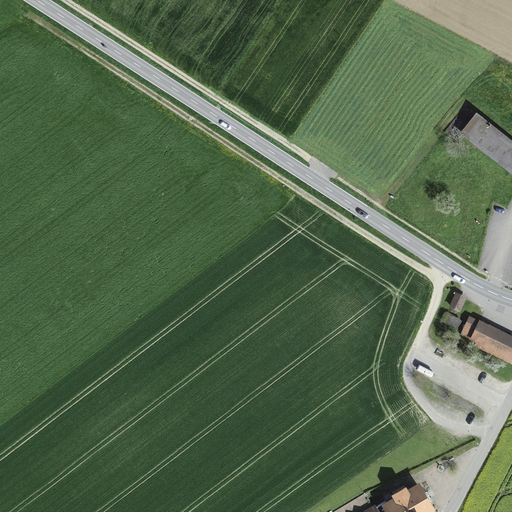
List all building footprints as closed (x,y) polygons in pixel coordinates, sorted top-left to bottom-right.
[(511,139),(476,111),(459,132),(511,173),(511,139)] [(449,306),(460,312),(467,297),(456,292),(449,306)] [(449,312),(443,322),(456,330),(462,320),(449,312)] [(473,345),(511,363),(511,334),(479,319),(479,320),(469,316),(460,334),(475,341),(473,345)] [(333,511),(423,511),(430,508),(417,487),(407,493),(404,487),(394,492),(397,498),(387,504),(386,501),(374,508),(365,493),(333,511)]
